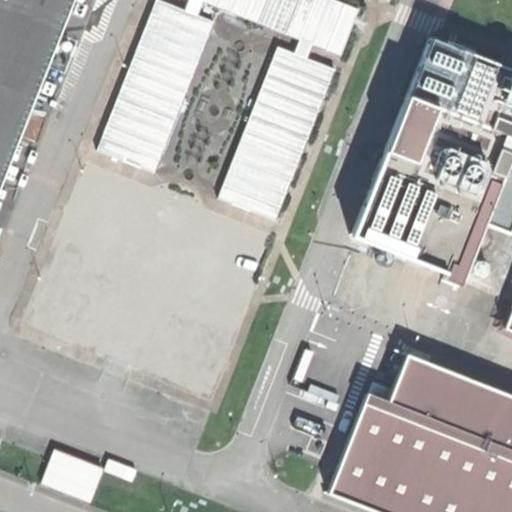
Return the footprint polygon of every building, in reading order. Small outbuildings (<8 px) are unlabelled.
[(0,0),(0,177),(70,0),(0,0)] [(72,207),(99,218),(88,245),(61,234),(28,318),(207,389),(241,305),(214,295),(225,267),(251,278),(269,232),(241,221),(247,207),(275,219),(336,66),(308,55),(313,42),(341,53),(359,7),(341,0),(186,0),(183,7),(164,0),(154,0),(96,147),(125,158),(119,172),(91,160),(72,207)] [(511,72),(428,38),(405,94),(511,137),(511,72)] [(349,233),(460,278),(510,153),(511,147),(511,137),(405,94),(349,233)] [(511,154),(510,153),(460,278),(511,299),(511,297),(511,154)] [(511,297),(511,299),(500,326),(511,330),(511,297)] [(326,490),(384,511),(511,511),(511,392),(405,351),(387,397),(383,407),(361,399),(326,490)] [(364,389),(361,399),(383,407),(387,397),(364,389)] [(103,469),(54,450),(41,481),(91,501),(103,469)]
